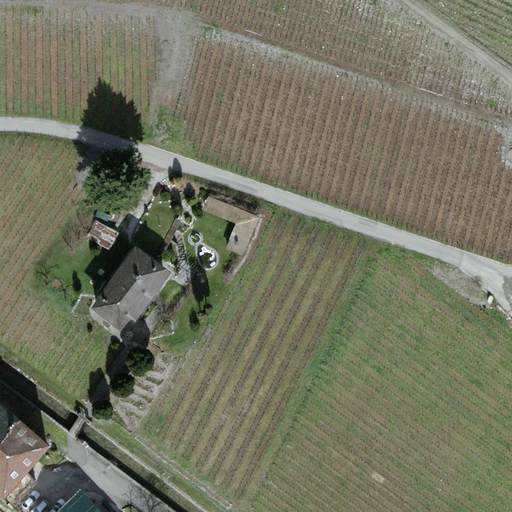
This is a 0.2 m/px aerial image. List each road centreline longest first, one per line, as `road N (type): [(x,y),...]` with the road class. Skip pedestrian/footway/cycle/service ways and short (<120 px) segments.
road 1 (track): [(511,123),(175,14),(19,0)]
road 2 (track): [(511,76),(407,0)]
